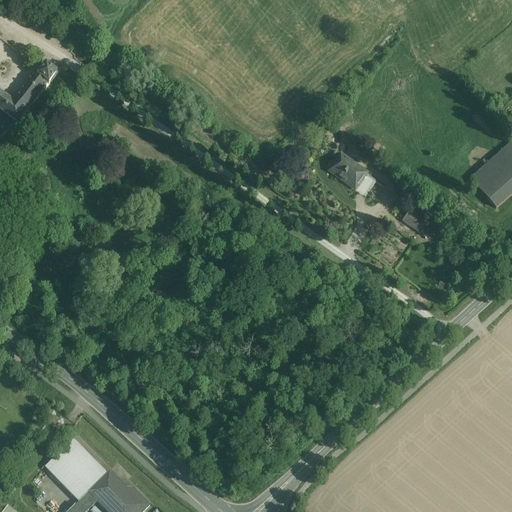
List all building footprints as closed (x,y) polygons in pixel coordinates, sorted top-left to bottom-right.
[(13,101),(0,92),(0,109),(17,122),(35,103),(49,85),(57,74),(46,65),(43,69),(40,66),(13,101)] [(511,195),(511,142),(470,180),(496,210),(511,195)] [(366,174),(341,156),(329,172),(355,190),(366,174)] [(428,224),(410,211),(403,222),(421,234),(428,224)] [(107,475),(73,441),(45,469),(79,503),(88,493),(107,475)] [(107,475),(88,493),(97,502),(97,503),(106,511),(144,511),(149,507),(132,489),(127,489),(110,472),(107,475)] [(79,503),(69,511),(87,511),(96,503),(97,503),(97,502),(88,493),(79,503)]
